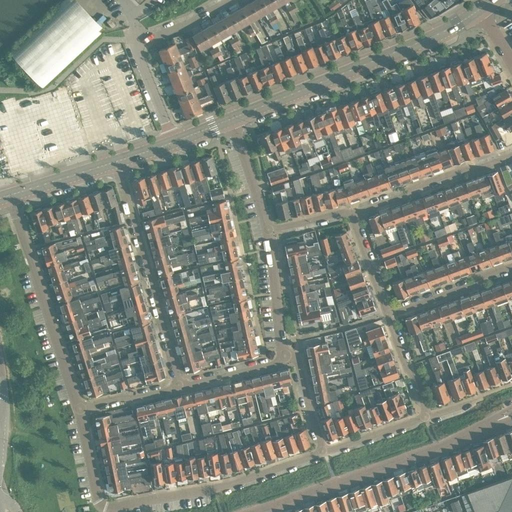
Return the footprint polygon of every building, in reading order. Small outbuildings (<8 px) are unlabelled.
[(79,0),(61,0),(9,49),(43,85),(106,27),(79,0)] [(263,0),(252,0),(251,1),(259,14),(265,11),(271,23),(275,21),(263,0)] [(275,0),(263,0),(275,21),(279,18),(272,7),(278,4),(275,0)] [(275,0),(278,4),(283,0),(295,21),(298,18),(294,10),(290,4),(287,0),(275,0)] [(340,0),(331,0),(327,3),(332,9),(342,1),(340,0)] [(365,0),(372,17),(366,19),(374,38),(377,37),(378,38),(382,36),(382,35),(385,34),(374,5),(371,0),(365,0)] [(389,0),(382,0),(390,13),(396,29),(407,25),(401,8),(396,10),(389,0)] [(399,0),(398,1),(401,7),(401,8),(407,25),(409,24),(410,25),(415,23),(414,22),(420,20),(419,17),(424,15),(418,7),(415,9),(413,3),(414,2),(412,0),(399,0)] [(426,3),(421,7),(428,15),(435,10),(431,5),(437,0),(441,0),(445,5),(451,0),(429,0),(426,3)] [(251,1),(241,6),(249,20),(252,24),(256,32),(262,41),(265,39),(253,18),(259,14),(251,1)] [(379,3),(374,5),(385,34),(391,31),(392,32),(396,30),(396,29),(390,13),(383,15),(379,3)] [(241,6),(231,12),(239,26),(249,20),(241,6)] [(341,6),(337,9),(340,17),(346,31),(345,31),(352,47),(358,45),(358,46),(363,44),(362,43),(363,43),(356,27),(354,22),(350,24),(348,23),(341,6)] [(231,12),(222,17),(230,31),(232,36),(237,43),(241,40),(237,34),(234,29),(239,26),(231,12)] [(358,13),(352,16),(354,22),(356,27),(363,43),(374,38),(366,19),(362,21),(361,20),(358,13)] [(110,16),(106,19),(112,26),(116,23),(110,16)] [(222,17),(212,23),(220,37),(230,31),(222,17)] [(334,20),(329,22),(332,30),(337,28),(334,20)] [(212,23),(203,28),(211,42),(220,37),(212,23)] [(252,24),(248,27),(252,34),(256,32),(252,24)] [(309,25),(305,26),(312,44),(313,46),(319,61),(330,56),(324,42),(317,44),(309,25)] [(323,26),(318,27),(323,41),(324,42),(330,56),(341,52),(334,37),(334,36),(332,32),(326,34),(323,26)] [(203,28),(194,34),(195,36),(201,48),(211,42),(203,28)] [(295,30),(294,31),(301,49),(301,50),(308,65),(319,61),(313,46),(312,44),(306,47),(299,29),(295,30)] [(345,31),(334,36),(334,37),(341,52),(347,49),(347,50),(352,48),(351,48),(352,47),(345,31)] [(288,33),(283,35),(291,55),(290,55),(296,70),(308,65),(301,50),(296,53),(288,33)] [(160,49),(159,50),(161,54),(162,54),(164,59),(179,53),(190,48),(195,46),(191,34),(185,36),(188,43),(177,47),(175,41),(159,48),(160,49)] [(232,36),(229,37),(233,45),(236,52),(241,50),(237,43),(232,36)] [(261,44),(260,44),(275,79),(285,75),(279,59),(274,62),(266,42),(261,44)] [(217,44),(213,46),(217,53),(220,59),(223,57),(221,52),(222,52),(217,44)] [(262,61),(256,64),(258,68),(257,68),(264,83),(275,79),(260,44),(256,46),(262,61)] [(279,44),(274,46),(280,59),(279,59),(285,75),(296,70),(290,55),(285,57),(279,44)] [(246,50),(239,53),(241,58),(248,55),(246,50)] [(486,50),(474,54),(481,73),(481,74),(483,79),(490,76),(496,74),(495,73),(494,69),(495,68),(492,60),(490,60),(486,50)] [(198,52),(188,56),(190,62),(197,59),(197,58),(200,57),(198,52)] [(179,53),(164,59),(166,64),(165,65),(166,69),(168,69),(168,70),(184,64),(179,53)] [(239,53),(234,55),(238,65),(240,70),(238,75),(236,76),(235,76),(236,78),(237,77),(242,92),(244,91),(246,92),(250,91),(250,89),(253,88),(247,73),(243,63),(241,58),(239,53)] [(474,54),(462,59),(471,83),(483,79),(481,74),(481,73),(474,54)] [(451,63),(450,63),(456,81),(457,83),(464,80),(466,85),(469,93),(473,92),(470,83),(471,83),(462,59),(457,61),(457,59),(456,58),(451,60),(450,61),(451,63)] [(440,67),(439,67),(445,85),(451,83),(453,90),(456,97),(457,99),(461,97),(456,81),(450,63),(446,65),(446,64),(445,63),(440,65),(439,66),(440,67)] [(169,72),(168,72),(170,76),(171,76),(173,81),(188,75),(188,74),(193,72),(191,67),(186,69),(184,64),(168,70),(169,72)] [(232,77),(225,80),(232,97),(242,92),(237,77),(236,78),(235,76),(236,76),(231,65),(226,67),(229,74),(231,74),(232,77)] [(428,71),(427,72),(433,89),(439,87),(440,88),(444,99),(449,97),(445,85),(439,67),(433,70),(432,68),(428,70),(428,71)] [(257,68),(247,73),(253,88),(264,83),(257,68)] [(417,76),(416,76),(422,93),(423,97),(427,95),(429,96),(436,117),(442,115),(441,114),(433,89),(427,72),(422,74),(422,73),(421,72),(417,74),(416,75),(417,76)] [(496,74),(490,76),(492,83),(502,79),(500,72),(495,73),(496,74)] [(204,75),(196,79),(198,83),(201,82),(202,83),(204,82),(209,80),(209,79),(206,74),(204,75)] [(215,74),(210,76),(221,101),(232,97),(225,80),(218,83),(215,74)] [(188,75),(173,81),(175,86),(174,87),(176,92),(177,91),(177,93),(193,86),(188,75)] [(405,80),(404,80),(410,96),(417,94),(421,106),(426,104),(423,97),(422,93),(416,76),(411,78),(410,77),(409,76),(405,78),(405,79),(405,80)] [(209,80),(204,82),(208,92),(213,90),(209,80)] [(404,80),(393,85),(399,102),(400,104),(405,102),(406,103),(411,117),(417,115),(410,96),(404,80)] [(393,85),(382,89),(390,111),(396,109),(400,120),(405,118),(400,104),(399,102),(393,85)] [(178,94),(177,94),(179,99),(182,104),(197,97),(193,86),(177,93),(178,94)] [(478,103),(476,104),(478,108),(493,100),(497,106),(511,97),(511,96),(506,86),(489,97),(483,100),(478,103)] [(372,92),(370,93),(376,110),(378,114),(384,111),(389,126),(395,124),(390,111),(382,89),(377,90),(376,89),(371,91),(372,92)] [(197,97),(182,104),(184,109),(183,109),(185,114),(185,113),(186,115),(202,109),(199,102),(215,96),(213,90),(208,92),(197,97)] [(487,91),(481,94),(483,100),(489,97),(487,91)] [(370,93),(359,97),(365,114),(367,119),(373,116),(376,124),(381,122),(378,114),(376,110),(370,93)] [(359,97),(348,101),(354,118),(355,121),(356,124),(362,122),(364,129),(367,136),(372,134),(371,129),(370,127),(367,119),(365,114),(359,97)] [(497,106),(489,111),(492,115),(501,110),(504,116),(511,110),(511,97),(497,106)] [(348,101),(337,105),(346,131),(348,136),(351,135),(350,130),(352,129),(350,123),(355,121),(354,118),(348,101)] [(472,102),(465,105),(468,112),(475,109),(473,102),(472,102)] [(461,105),(453,108),(453,110),(456,116),(464,113),(467,111),(464,104),(461,105)] [(337,105),(326,109),(332,126),(337,124),(343,138),(348,136),(346,131),(337,105)] [(317,113),(315,113),(321,128),(324,136),(324,137),(329,135),(333,145),(338,143),(332,126),(326,109),(321,111),(321,110),(317,112),(317,113)] [(453,110),(441,114),(442,115),(444,121),(456,116),(453,110)] [(511,110),(504,116),(488,125),(495,137),(501,134),(497,126),(506,121),(510,129),(511,128),(511,110)] [(315,113),(304,117),(310,132),(313,140),(324,136),(321,128),(315,113)] [(304,117),(293,121),(299,137),(299,136),(302,145),(304,150),(311,148),(306,134),(310,132),(304,117)] [(293,121),(282,126),(288,143),(290,148),(291,149),(302,145),(299,136),(299,137),(293,121)] [(479,122),(474,123),(479,135),(484,150),(495,146),(489,131),(484,133),(483,132),(479,122)] [(282,126),(270,130),(277,146),(277,147),(280,153),(291,149),(290,148),(282,126)] [(258,137),(257,138),(258,141),(260,141),(261,141),(265,150),(272,148),(276,158),(281,156),(280,153),(277,147),(277,146),(270,130),(259,134),(259,136),(258,137)] [(479,135),(469,138),(474,153),(484,150),(479,135)] [(463,137),(457,139),(458,142),(459,142),(464,157),(474,153),(469,138),(464,140),(463,137)] [(457,138),(446,142),(448,146),(453,161),(464,157),(457,138)] [(336,153),(330,155),(333,161),(344,158),(344,157),(338,143),(333,145),(336,153)] [(352,147),(354,154),(365,150),(363,144),(352,147)] [(435,144),(425,148),(433,169),(441,166),(440,163),(443,162),(443,160),(441,160),(437,150),(435,144)] [(389,145),(384,147),(389,162),(388,163),(384,165),(385,169),(391,184),(400,181),(399,178),(402,177),(401,175),(400,176),(396,165),(394,160),(389,145)] [(352,146),(343,149),(346,157),(354,154),(352,147),(352,146)] [(448,146),(437,150),(441,160),(443,160),(443,162),(440,163),(441,166),(453,161),(448,146)] [(425,148),(415,152),(415,153),(420,168),(422,168),(423,170),(420,171),(421,173),(433,169),(425,148)] [(324,156),(319,158),(320,159),(322,165),(333,161),(330,155),(329,152),(323,154),(324,156)] [(415,153),(405,156),(406,161),(412,177),(421,173),(420,171),(423,170),(422,168),(420,168),(415,153)] [(212,154),(200,157),(206,177),(213,175),(218,174),(212,154)] [(404,157),(394,160),(396,165),(400,176),(401,175),(402,177),(399,178),(400,181),(412,177),(406,161),(405,156),(404,157)] [(200,157),(189,161),(195,178),(194,178),(196,183),(202,182),(204,189),(209,187),(206,177),(200,157)] [(320,159),(312,162),(314,167),(314,168),(322,165),(320,159)] [(342,162),(338,163),(340,170),(345,168),(350,167),(347,160),(342,162)] [(368,170),(363,171),(364,176),(365,176),(370,192),(379,189),(378,186),(381,185),(381,183),(379,183),(375,172),(374,173),(370,160),(365,162),(368,170)] [(189,161),(179,164),(184,181),(189,179),(196,201),(201,200),(196,183),(194,178),(195,178),(189,161)] [(302,165),(298,166),(300,172),(310,169),(308,163),(302,165)] [(333,167),(332,168),(334,174),(340,172),(340,170),(338,163),(333,165),(333,167)] [(179,164),(167,168),(173,186),(174,187),(179,185),(185,204),(190,203),(185,184),(184,181),(179,164)] [(507,167),(501,169),(506,184),(511,181),(507,167)] [(167,168),(156,171),(162,189),(163,193),(165,200),(170,198),(166,189),(173,186),(167,168)] [(385,169),(375,172),(379,183),(381,183),(381,185),(378,186),(379,189),(391,184),(385,169)] [(497,169),(486,173),(491,187),(493,192),(496,198),(501,196),(501,194),(502,191),(503,190),(505,190),(502,183),(497,169)] [(286,170),(269,176),(270,177),(271,182),(288,176),(286,170)] [(313,172),(310,173),(312,181),(313,181),(316,191),(311,192),(315,208),(326,205),(322,189),(319,177),(318,170),(313,172)] [(156,171),(144,175),(150,192),(151,196),(154,206),(156,212),(162,211),(156,191),(162,189),(156,171)] [(486,173),(476,177),(481,191),(483,196),(493,192),(491,187),(486,173)] [(144,175),(133,178),(140,203),(146,202),(145,198),(151,196),(150,192),(144,175)] [(352,176),(343,179),(344,183),(344,184),(349,200),(358,197),(357,193),(360,192),(359,190),(357,191),(354,180),(352,176)] [(354,180),(357,191),(359,190),(360,192),(357,193),(358,197),(370,192),(365,176),(364,176),(354,180)] [(299,177),(293,178),(298,195),(298,196),(299,195),(303,211),(315,208),(311,192),(303,194),(303,192),(303,191),(299,177)] [(476,177),(465,181),(470,195),(481,191),(476,177)] [(465,181),(454,184),(459,199),(470,195),(465,181)] [(283,182),(272,186),(273,190),(280,188),(282,195),(280,196),(281,200),(276,201),(279,217),(291,214),(284,186),(283,182)] [(344,184),(334,186),(338,203),(348,200),(349,200),(344,184)] [(454,184),(444,188),(449,203),(451,207),(456,205),(459,213),(464,211),(459,199),(454,184)] [(112,185),(100,189),(105,204),(105,206),(112,203),(115,215),(120,214),(118,204),(112,185)] [(222,185),(210,188),(212,198),(225,195),(222,185)] [(290,185),(284,186),(291,214),(303,211),(299,195),(298,196),(298,195),(292,197),(290,185)] [(334,186),(322,189),(326,205),(338,203),(334,186)] [(444,188),(433,192),(438,206),(449,203),(444,188)] [(93,191),(89,193),(93,208),(94,208),(96,217),(102,215),(99,206),(105,204),(100,189),(98,190),(98,189),(93,191)] [(82,195),(77,196),(82,212),(84,217),(90,215),(88,210),(93,208),(89,193),(87,193),(86,192),(81,194),(82,195)] [(433,192),(422,196),(427,210),(429,215),(440,211),(438,206),(433,192)] [(70,198),(66,200),(76,232),(81,230),(76,215),(82,213),(82,212),(77,196),(75,197),(74,196),(70,197),(70,198)] [(422,196),(412,200),(419,221),(422,228),(426,226),(421,213),(427,210),(422,196)] [(212,207),(206,208),(207,212),(207,213),(228,208),(226,198),(212,201),(213,207),(212,207)] [(56,203),(54,204),(59,219),(66,216),(68,222),(67,222),(69,229),(69,228),(71,233),(76,232),(66,200),(60,202),(60,201),(55,202),(56,203)] [(412,200),(401,204),(406,218),(411,216),(414,223),(419,221),(412,200)] [(509,202),(498,206),(500,211),(506,209),(511,207),(509,202)] [(54,204),(43,207),(47,222),(54,220),(56,225),(55,226),(58,232),(63,230),(59,219),(54,204)] [(401,204),(390,208),(395,222),(397,227),(402,240),(407,238),(402,225),(400,220),(406,218),(401,204)] [(154,206),(142,210),(144,216),(156,212),(154,206)] [(36,209),(31,211),(36,226),(37,230),(42,228),(46,239),(52,238),(47,222),(43,207),(41,208),(40,207),(35,208),(36,209)] [(194,216),(188,217),(189,220),(208,216),(210,222),(216,221),(230,218),(228,208),(207,213),(207,212),(194,215),(194,216)] [(390,208),(380,212),(387,231),(397,227),(395,222),(390,208)] [(505,213),(499,215),(501,222),(508,220),(511,218),(511,217),(510,211),(509,211),(505,213)] [(158,215),(144,219),(147,228),(167,223),(167,222),(180,218),(180,219),(185,217),(184,212),(165,217),(164,213),(158,215)] [(380,212),(369,216),(374,230),(380,228),(382,232),(387,231),(380,212)] [(474,212),(466,215),(469,223),(477,220),(474,212)] [(210,225),(191,229),(193,235),(194,235),(232,226),(230,218),(216,221),(210,222),(210,225)] [(167,223),(147,228),(149,237),(170,232),(167,223)] [(95,237),(85,240),(86,244),(126,233),(123,224),(109,228),(102,229),(103,234),(103,235),(95,237)] [(232,226),(194,235),(195,239),(217,234),(217,233),(219,232),(220,239),(234,235),(232,226)] [(497,228),(492,230),(497,243),(501,253),(502,253),(503,255),(501,256),(501,258),(511,253),(511,251),(506,234),(500,236),(497,228)] [(347,229),(335,233),(340,247),(348,244),(352,243),(347,229)] [(170,232),(149,237),(152,246),(174,240),(179,239),(178,234),(171,236),(170,232)] [(126,233),(86,244),(88,248),(107,243),(108,248),(128,242),(126,233)] [(42,246),(40,247),(42,251),(43,251),(44,253),(83,242),(80,234),(76,235),(77,238),(62,243),(61,239),(55,240),(41,245),(42,246)] [(442,236),(436,238),(439,245),(445,242),(449,241),(446,234),(442,236)] [(190,235),(182,237),(184,244),(192,242),(190,235)] [(214,245),(215,248),(236,244),(234,235),(220,239),(221,244),(219,245),(219,243),(214,245)] [(327,235),(320,237),(324,253),(331,251),(327,235)] [(287,243),(285,244),(287,255),(315,249),(320,247),(319,240),(313,241),(313,243),(308,244),(305,242),(304,239),(297,241),(296,240),(295,239),(287,241),(286,242),(287,243)] [(471,252),(466,254),(471,269),(481,265),(480,263),(482,263),(481,261),(480,261),(476,250),(472,239),(467,241),(466,241),(471,252)] [(174,240),(152,246),(154,255),(168,252),(168,251),(175,249),(173,244),(175,244),(174,240)] [(402,240),(391,244),(394,250),(404,246),(402,240)] [(45,257),(44,258),(45,263),(47,262),(47,263),(61,258),(66,256),(65,252),(78,248),(84,246),(83,242),(44,253),(45,257)] [(100,255),(90,258),(92,262),(131,251),(128,242),(108,248),(109,252),(100,254),(100,255)] [(348,244),(340,247),(345,261),(357,257),(352,243),(348,244)] [(497,243),(486,247),(492,261),(501,258),(501,256),(503,255),(502,253),(501,253),(497,243)] [(208,250),(197,252),(199,262),(209,260),(208,255),(223,252),(224,257),(225,259),(238,257),(238,254),(236,244),(215,248),(208,250)] [(391,244),(380,248),(383,254),(394,250),(391,244)] [(415,246),(405,250),(407,256),(418,252),(415,246)] [(432,247),(428,248),(429,252),(431,256),(436,254),(437,254),(434,246),(433,247),(432,247)] [(315,249),(287,255),(289,264),(303,261),(307,260),(305,255),(321,251),(320,247),(315,249)] [(476,250),(480,261),(481,261),(482,263),(480,263),(481,265),(492,261),(486,247),(476,250)] [(458,248),(453,250),(455,258),(459,269),(461,268),(461,270),(459,271),(460,273),(471,269),(466,254),(461,256),(458,248)] [(168,252),(154,255),(157,265),(189,256),(188,251),(187,250),(176,253),(176,255),(169,256),(168,252)] [(131,251),(92,262),(93,266),(102,263),(102,264),(105,263),(105,264),(118,260),(119,264),(133,260),(131,251)] [(436,254),(431,256),(434,265),(438,276),(440,276),(440,278),(438,279),(439,281),(450,276),(445,262),(440,263),(436,254)] [(395,255),(384,259),(387,266),(397,262),(395,255)] [(189,256),(157,265),(159,274),(160,276),(174,272),(173,269),(172,265),(190,260),(189,256)] [(225,259),(217,261),(219,270),(240,265),(238,257),(225,259)] [(345,261),(342,262),(346,275),(362,269),(357,257),(345,261)] [(61,258),(47,263),(50,272),(71,265),(69,261),(64,263),(63,264),(61,258)] [(455,258),(445,262),(450,276),(460,273),(459,271),(461,270),(461,268),(459,269),(455,258)] [(303,261),(289,264),(291,273),(321,266),(320,262),(312,264),(311,259),(307,260),(303,261)] [(121,268),(108,272),(109,276),(109,277),(136,270),(133,260),(119,264),(121,268)] [(415,262),(410,264),(411,265),(411,266),(417,283),(419,283),(419,285),(417,286),(418,288),(429,284),(424,269),(418,271),(416,263),(415,262)] [(71,265),(50,272),(53,281),(66,276),(65,271),(67,270),(72,269),(71,265)] [(219,270),(202,274),(203,279),(221,275),(221,279),(229,278),(242,275),(240,265),(219,270)] [(321,266),(291,273),(293,282),(307,279),(306,275),(326,270),(325,265),(321,266)] [(434,265),(424,269),(429,284),(439,281),(438,279),(440,278),(440,276),(438,276),(434,265)] [(408,275),(403,277),(408,292),(418,288),(417,286),(419,285),(419,283),(417,283),(411,266),(405,268),(408,275)] [(362,269),(346,275),(351,287),(366,282),(362,269)] [(105,278),(97,280),(98,284),(106,281),(106,283),(123,278),(125,282),(125,285),(139,281),(138,278),(136,270),(109,277),(109,276),(105,277),(105,278)] [(174,272),(160,276),(163,285),(183,280),(190,278),(189,273),(182,275),(181,270),(174,272)] [(190,278),(183,280),(184,283),(201,279),(200,275),(194,276),(190,278)] [(222,284),(208,287),(210,292),(244,285),(242,275),(229,278),(221,279),(222,284)] [(66,276),(53,281),(56,290),(77,283),(76,279),(70,281),(68,282),(66,276)] [(403,277),(392,281),(397,296),(408,292),(403,277)] [(77,283),(56,290),(59,299),(72,295),(78,293),(76,286),(82,285),(82,287),(90,285),(92,288),(97,287),(95,282),(95,283),(94,278),(89,279),(79,282),(77,283)] [(511,278),(502,282),(507,297),(511,294),(511,278)] [(307,279),(293,282),(295,291),(316,286),(330,284),(328,280),(315,283),(315,281),(308,283),(307,279)] [(183,280),(163,285),(165,295),(179,291),(177,285),(179,284),(179,285),(185,284),(184,283),(183,280)] [(106,290),(101,291),(102,297),(103,301),(111,299),(117,297),(142,290),(139,281),(125,285),(119,286),(121,292),(108,295),(106,290)] [(349,296),(337,300),(339,305),(344,303),(347,302),(355,299),(356,300),(356,299),(371,294),(366,282),(351,287),(347,289),(349,296)] [(502,282),(491,286),(496,300),(507,297),(502,282)] [(210,292),(207,293),(208,297),(232,292),(233,296),(233,300),(247,297),(246,294),(244,285),(210,292)] [(316,286),(295,291),(297,300),(318,296),(316,286)] [(491,286),(480,290),(486,304),(491,302),(496,318),(501,316),(496,301),(496,300),(491,286)] [(179,291),(165,295),(168,304),(188,298),(189,298),(198,295),(197,291),(187,294),(186,289),(179,291)] [(142,290),(117,297),(119,301),(123,300),(124,305),(144,300),(142,290)] [(480,290),(470,294),(475,308),(477,314),(481,312),(480,307),(486,304),(480,290)] [(72,295),(59,299),(59,301),(63,311),(83,304),(85,303),(95,300),(100,299),(99,294),(82,299),(80,295),(73,297),(72,295)] [(355,299),(347,302),(349,307),(355,305),(358,314),(359,314),(367,311),(367,310),(367,309),(375,306),(371,294),(356,299),(356,300),(355,299)] [(470,294),(459,297),(464,312),(475,308),(470,294)] [(318,296),(297,300),(299,309),(320,305),(318,296)] [(215,303),(210,304),(212,313),(249,305),(247,297),(233,300),(234,305),(217,309),(215,303)] [(459,297),(448,301),(454,316),(455,320),(459,319),(465,317),(464,312),(459,297)] [(188,298),(168,304),(170,313),(171,316),(185,312),(184,309),(191,307),(189,298),(188,298)] [(125,308),(108,314),(109,319),(109,318),(110,319),(147,309),(144,300),(124,305),(125,308)] [(448,301),(438,305),(443,320),(454,316),(448,301)] [(320,305),(299,309),(299,310),(301,321),(303,320),(304,321),(305,322),(313,320),(314,319),(313,318),(321,316),(320,312),(330,310),(333,319),(338,318),(339,318),(334,302),(320,305)] [(83,304),(63,311),(65,320),(79,316),(79,315),(80,315),(79,313),(79,311),(79,310),(86,307),(85,303),(83,304)] [(344,303),(339,305),(342,317),(348,315),(344,303)] [(249,305),(212,313),(213,317),(230,314),(231,319),(236,318),(250,315),(249,305)] [(438,305),(427,309),(432,324),(436,334),(441,332),(437,322),(443,320),(438,305)] [(98,309),(97,309),(99,315),(100,319),(106,317),(105,316),(103,307),(98,309)] [(147,309),(110,319),(111,324),(134,317),(136,321),(136,324),(150,320),(149,317),(147,309)] [(427,309),(416,313),(422,327),(432,324),(427,309)] [(185,312),(171,316),(174,325),(195,320),(195,318),(193,315),(186,317),(185,312)] [(79,316),(65,320),(68,329),(100,319),(99,315),(88,318),(86,313),(80,315),(79,315),(79,316)] [(416,313),(405,317),(410,332),(417,329),(423,347),(424,348),(428,347),(428,345),(422,327),(416,313)] [(195,320),(174,325),(176,334),(196,329),(194,324),(211,319),(210,314),(205,315),(195,318),(195,320)] [(219,331),(223,330),(252,324),(250,315),(236,318),(238,323),(223,326),(223,327),(218,328),(219,331)] [(489,318),(480,321),(481,326),(484,332),(493,329),(489,318)] [(100,319),(68,329),(71,338),(85,333),(91,331),(90,327),(101,323),(100,319)] [(131,331),(115,336),(116,340),(153,330),(150,320),(136,324),(129,326),(131,331)] [(196,329),(176,334),(179,343),(199,338),(214,333),(215,332),(212,324),(209,325),(210,329),(197,333),(196,329)] [(254,333),(252,324),(223,330),(223,331),(223,334),(233,332),(235,338),(254,333)] [(361,339),(358,331),(346,335),(350,349),(371,342),(386,336),(381,324),(366,329),(368,332),(366,337),(361,339)] [(356,325),(344,329),(346,334),(346,335),(358,331),(356,325)] [(476,328),(471,330),(473,336),(479,334),(484,332),(481,326),(476,328)] [(506,327),(495,331),(498,337),(508,333),(506,327)] [(153,330),(116,340),(117,343),(134,338),(136,344),(142,343),(155,339),(153,330)] [(465,332),(460,334),(462,340),(467,338),(473,336),(471,330),(465,332)] [(495,331),(485,335),(487,341),(498,337),(495,331)] [(85,333),(71,338),(72,340),(75,350),(104,341),(112,338),(111,336),(111,333),(93,339),(91,334),(86,336),(85,333)] [(199,338),(179,343),(181,352),(201,347),(200,341),(212,338),(215,337),(214,333),(199,338)] [(234,338),(235,343),(235,347),(256,343),(254,333),(235,338),(234,338)] [(343,335),(337,336),(340,347),(346,346),(343,335)] [(386,336),(371,342),(375,354),(390,348),(386,336)] [(141,348),(136,349),(136,350),(137,353),(137,354),(158,348),(155,339),(142,343),(143,348),(142,348),(141,348)] [(474,339),(463,343),(465,349),(466,349),(466,350),(472,348),(479,369),(473,371),(478,386),(480,385),(480,386),(481,387),(489,384),(489,383),(489,382),(490,382),(484,367),(474,339)] [(320,341),(306,344),(308,354),(336,348),(335,344),(328,345),(327,340),(320,342),(320,341)] [(104,341),(75,350),(78,359),(92,354),(91,350),(97,348),(97,347),(105,344),(104,341)] [(256,343),(235,347),(238,356),(245,355),(245,356),(259,353),(256,343)] [(463,343),(450,348),(452,354),(465,349),(463,343)] [(488,343),(484,345),(491,364),(484,367),(490,382),(491,381),(491,383),(501,380),(500,378),(501,378),(488,343)] [(499,353),(493,354),(502,378),(511,373),(511,372),(504,353),(501,344),(496,346),(499,353)] [(201,347),(181,352),(184,361),(219,352),(218,346),(203,351),(201,347)] [(336,348),(308,354),(310,363),(331,359),(331,355),(334,355),(333,353),(347,351),(346,346),(340,347),(336,348)] [(132,355),(121,358),(123,362),(140,357),(141,363),(160,357),(158,348),(137,354),(137,353),(136,353),(132,355)] [(360,359),(353,361),(356,375),(363,372),(370,370),(380,366),(395,361),(390,348),(375,354),(378,362),(370,365),(370,364),(362,367),(359,360),(360,360),(360,359)] [(449,348),(436,353),(438,360),(446,357),(453,376),(447,378),(454,395),(465,391),(457,367),(456,367),(451,354),(452,354),(450,348),(449,348)] [(92,354),(78,359),(81,368),(110,359),(117,356),(116,351),(93,358),(92,354)] [(219,352),(184,361),(187,371),(200,367),(198,360),(200,360),(200,361),(215,357),(216,363),(218,362),(221,362),(220,355),(219,352)] [(110,359),(81,368),(84,377),(104,370),(103,366),(111,363),(119,360),(117,356),(110,359)] [(160,357),(141,363),(142,367),(141,367),(142,371),(142,372),(163,366),(160,357)] [(331,359),(310,363),(312,372),(339,366),(338,362),(338,360),(332,362),(331,359)] [(438,360),(431,362),(433,369),(437,381),(431,383),(437,401),(450,397),(442,375),(444,374),(438,360)] [(380,366),(370,370),(372,375),(377,373),(379,381),(384,379),(399,373),(399,372),(399,371),(398,366),(396,366),(395,361),(380,366)] [(462,365),(457,367),(465,391),(476,387),(468,363),(462,365)] [(142,372),(127,376),(128,378),(128,380),(146,376),(148,383),(153,382),(152,379),(165,375),(163,366),(142,372)] [(339,366),(312,372),(314,381),(327,378),(326,373),(328,372),(328,373),(340,371),(339,370),(339,366)] [(288,368),(279,370),(284,390),(288,389),(286,383),(292,381),(288,368)] [(104,370),(84,377),(86,385),(114,377),(114,376),(122,374),(123,373),(121,369),(117,370),(115,372),(106,375),(104,370)] [(279,370),(270,372),(273,386),(274,392),(279,391),(280,399),(286,397),(284,390),(279,370)] [(270,372),(261,375),(266,397),(271,396),(269,387),(273,386),(270,372)] [(363,372),(356,375),(360,387),(367,385),(363,372)] [(261,375),(252,377),(255,390),(259,389),(263,411),(269,410),(266,397),(261,375)] [(114,377),(86,385),(89,395),(102,391),(102,390),(110,388),(108,383),(115,380),(114,377)] [(252,377),(242,379),(247,399),(251,398),(250,393),(249,393),(249,392),(255,390),(252,377)] [(327,378),(314,381),(315,390),(336,386),(336,382),(331,383),(331,384),(329,384),(327,378)] [(233,382),(231,382),(234,396),(237,395),(238,401),(247,399),(242,379),(233,382)] [(392,379),(382,382),(387,396),(393,413),(405,409),(405,408),(406,408),(406,407),(405,404),(406,404),(402,394),(401,391),(400,390),(399,391),(398,390),(394,392),(391,385),(394,384),(392,379)] [(230,382),(221,385),(227,407),(227,409),(236,406),(234,396),(231,382),(230,382)] [(221,385),(212,387),(217,405),(222,404),(223,408),(227,407),(221,385)] [(336,386),(315,390),(317,400),(331,397),(337,395),(336,391),(338,389),(342,389),(341,385),(336,386)] [(371,386),(360,390),(371,421),(382,417),(377,403),(372,390),(371,386)] [(212,387),(203,389),(208,409),(208,410),(209,413),(218,410),(218,409),(217,405),(212,387)] [(194,391),(191,392),(194,406),(197,405),(199,412),(208,410),(208,409),(203,389),(194,391)] [(358,404),(353,406),(355,410),(360,425),(361,424),(361,425),(362,426),(367,424),(367,423),(367,422),(371,421),(360,390),(359,390),(354,393),(355,397),(358,404)] [(191,392),(182,394),(186,412),(185,413),(186,414),(190,413),(189,408),(188,407),(194,406),(191,392)] [(182,394),(172,397),(176,410),(177,413),(177,415),(185,413),(186,412),(182,394)] [(377,398),(376,400),(377,402),(377,403),(382,417),(393,413),(387,396),(385,395),(377,398)] [(172,397),(163,399),(169,420),(169,421),(173,420),(172,415),(177,413),(176,410),(172,397)] [(338,398),(333,400),(336,410),(338,416),(333,418),(338,432),(349,428),(344,414),(343,414),(341,407),(342,407),(338,398)] [(163,399),(154,401),(158,415),(162,414),(166,431),(167,431),(171,430),(170,427),(169,423),(170,423),(169,421),(169,420),(163,399)] [(154,401),(145,404),(150,426),(151,426),(156,425),(154,416),(158,415),(154,401)] [(320,417),(327,436),(328,436),(328,437),(329,438),(333,436),(334,435),(333,434),(338,432),(333,418),(332,418),(327,402),(321,403),(321,404),(325,414),(324,416),(320,417)] [(136,406),(140,425),(145,424),(148,436),(153,435),(151,426),(150,426),(145,404),(136,406)] [(349,412),(344,414),(349,428),(360,425),(355,410),(353,406),(347,408),(349,412)] [(109,413),(95,416),(97,425),(135,417),(134,412),(134,410),(112,415),(112,412),(109,413)] [(295,413),(289,414),(290,419),(292,425),(294,430),(299,447),(310,444),(311,443),(305,426),(299,428),(296,418),(297,417),(295,413)] [(251,414),(242,417),(244,423),(253,421),(251,414)] [(135,417),(97,425),(99,434),(113,431),(119,430),(118,425),(137,422),(135,417)] [(220,420),(211,422),(212,425),(213,431),(223,428),(221,423),(220,420)] [(266,420),(261,422),(262,424),(261,424),(264,432),(270,430),(267,422),(266,420)] [(211,421),(202,423),(203,427),(204,433),(213,431),(212,425),(211,422),(211,421)] [(255,423),(244,426),(245,431),(252,430),(255,441),(249,443),(250,445),(255,460),(266,457),(260,440),(255,425),(255,423)] [(292,425),(281,428),(282,434),(288,450),(299,447),(294,430),(292,425)] [(277,432),(271,434),(272,438),(277,453),(277,454),(279,453),(279,454),(284,452),(288,450),(282,434),(281,428),(280,426),(275,428),(277,432)] [(237,428),(232,429),(244,464),(255,460),(250,445),(244,447),(237,428)] [(113,431),(99,434),(101,443),(134,437),(140,435),(139,431),(130,433),(124,434),(122,433),(121,429),(119,430),(113,431)] [(232,429),(228,430),(230,435),(229,436),(233,449),(228,450),(233,468),(244,464),(232,429)] [(190,430),(181,432),(182,438),(192,436),(191,431),(190,430)] [(505,430),(494,434),(503,457),(511,453),(511,448),(506,430),(505,430)] [(222,449),(217,450),(218,452),(221,470),(231,468),(233,468),(228,450),(225,437),(223,431),(218,432),(222,448),(222,449)] [(266,438),(260,440),(266,457),(277,453),(272,438),(271,434),(271,433),(265,435),(266,438)] [(494,434),(483,438),(492,461),(503,457),(494,434)] [(154,439),(155,445),(164,442),(163,438),(163,436),(154,438),(154,439)] [(200,451),(195,452),(195,454),(195,456),(196,456),(199,473),(210,472),(207,454),(206,449),(205,440),(204,436),(199,437),(200,446),(201,450),(200,451)] [(134,437),(101,443),(103,453),(117,450),(122,449),(121,444),(135,441),(134,437)] [(187,440),(182,441),(183,447),(185,458),(188,475),(199,473),(196,456),(195,456),(195,454),(189,455),(187,440)] [(178,454),(173,455),(174,460),(177,477),(188,475),(185,458),(183,447),(182,441),(176,443),(178,454)] [(482,442),(472,446),(479,467),(480,467),(489,463),(482,442)] [(463,449),(461,450),(469,472),(480,468),(480,467),(479,467),(472,446),(463,449)] [(160,447),(150,449),(152,454),(155,453),(156,457),(157,457),(157,460),(151,461),(154,481),(166,479),(163,463),(163,462),(160,447)] [(217,447),(206,449),(207,454),(210,472),(221,470),(218,452),(217,450),(217,447)] [(117,450),(103,453),(105,462),(127,457),(137,455),(138,455),(144,454),(143,448),(119,453),(119,454),(118,454),(117,450)] [(461,450),(451,453),(458,475),(459,477),(460,479),(470,475),(469,472),(461,450)] [(451,453),(440,457),(448,479),(449,481),(459,477),(458,475),(451,453)] [(127,457),(105,462),(107,471),(121,468),(126,467),(125,462),(138,460),(137,455),(127,457)] [(429,461),(428,462),(435,481),(435,480),(438,487),(445,485),(448,492),(451,491),(438,458),(434,459),(433,459),(430,460),(429,461)] [(174,460),(163,462),(163,463),(166,479),(177,477),(174,460)] [(428,462),(417,466),(424,484),(435,481),(428,462)] [(417,466),(406,470),(413,488),(415,492),(426,488),(424,484),(417,466)] [(121,468),(107,471),(109,480),(141,473),(140,469),(127,471),(126,467),(121,468)] [(406,470),(395,474),(402,493),(404,492),(404,491),(409,489),(409,491),(413,489),(413,488),(406,470)] [(141,473),(109,480),(111,490),(124,487),(132,485),(131,480),(143,478),(145,479),(145,482),(151,481),(150,476),(149,472),(142,473),(141,473)] [(511,511),(511,473),(468,489),(475,511),(484,511),(498,507),(500,511),(511,511)] [(393,474),(382,478),(389,497),(399,493),(398,488),(399,488),(393,474)] [(382,478),(371,482),(378,500),(389,497),(382,478)] [(371,482),(361,486),(368,505),(370,511),(374,510),(380,508),(378,500),(371,482)] [(361,486),(349,490),(357,509),(368,505),(361,486)] [(348,490),(337,494),(342,511),(346,511),(354,509),(348,490)] [(342,511),(337,494),(326,498),(330,511),(342,511)] [(458,497),(451,500),(455,511),(462,508),(458,497)] [(330,511),(326,498),(315,501),(318,511),(330,511)] [(318,511),(315,501),(305,505),(307,511),(318,511)]
